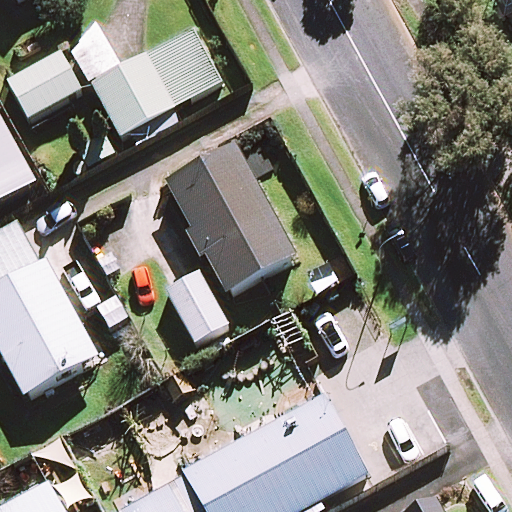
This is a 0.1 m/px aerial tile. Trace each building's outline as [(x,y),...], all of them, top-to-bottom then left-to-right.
[(54,0),(15,0),(23,16),(54,0)] [(99,98),(128,151),(228,98),(199,44),(99,98)] [(36,136),(91,107),(69,67),(14,97),(36,136)] [(0,225),(43,202),(0,120),(0,225)] [(303,275),(242,163),(174,199),(235,312),(303,275)] [(0,305),(47,281),(25,239),(0,252),(0,305)] [(0,356),(31,414),(106,375),(54,277),(47,281),(0,305),(0,356)] [(236,340),(206,289),(173,308),(204,359),(236,340)] [(295,309),(275,321),(300,363),(320,351),(295,309)] [(298,398),(264,345),(207,381),(242,435),(298,398)] [(339,511),(377,491),(332,412),(154,511),(339,511)] [(171,474),(129,416),(85,448),(127,506),(171,474)] [(59,511),(54,501),(33,511),(59,511)]
